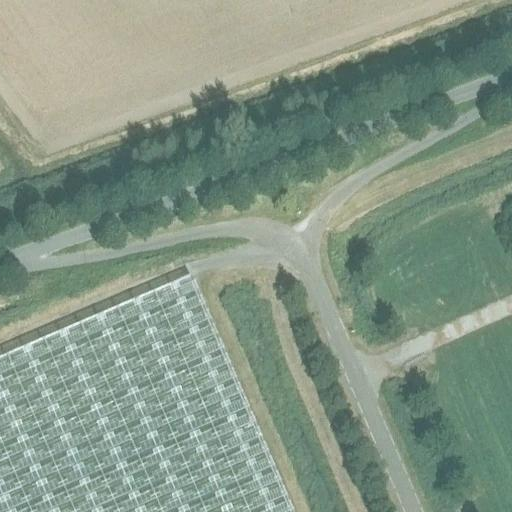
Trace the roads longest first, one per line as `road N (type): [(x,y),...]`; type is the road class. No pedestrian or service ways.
road 1 (unclassified): [(18,260),(511,81)]
road 2 (unclassified): [(416,511),(298,243)]
road 3 (unclassified): [(18,260),(245,230),(298,243)]
road 4 (unclassified): [(298,243),(365,178),(511,90)]
